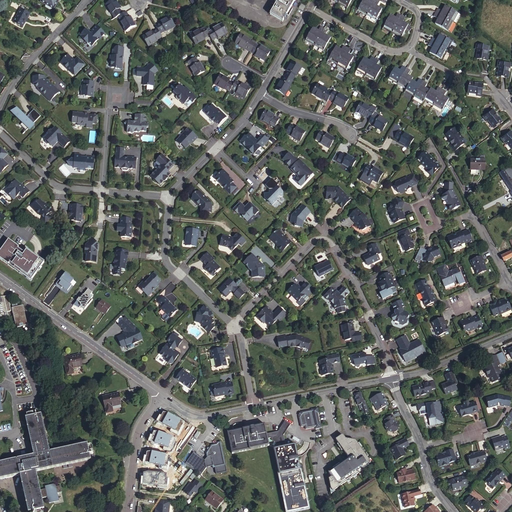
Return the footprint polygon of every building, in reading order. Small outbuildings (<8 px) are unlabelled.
[(57,12),(62,3),(57,0),(45,0),(44,4),(57,12)] [(111,12),(114,18),(118,15),(122,13),(119,8),(120,8),(115,0),(110,0),(105,3),(110,13),(111,12)] [(274,0),(277,2),(270,14),(283,22),(295,0),(274,0)] [(339,0),(338,3),(347,8),(351,0),(339,0)] [(363,0),(358,10),(367,15),(375,0),(370,0),(369,3),(368,4),(366,3),(367,2),(363,0)] [(377,0),(375,0),(367,15),(376,20),(382,10),(378,8),(377,10),(376,9),(376,7),(380,1),(377,0)] [(24,8),(22,6),(18,14),(19,15),(14,23),(22,27),(27,19),(30,14),(23,10),(24,8)] [(437,9),(435,13),(453,23),(458,14),(445,6),(443,10),(445,11),(444,13),(442,12),(437,9)] [(122,13),(118,15),(120,20),(119,21),(125,30),(134,25),(129,15),(128,16),(126,11),(122,13)] [(393,33),(402,15),(399,13),(396,18),(395,19),(393,19),(394,17),(390,15),(383,27),(393,33)] [(453,23),(435,13),(433,16),(438,19),(440,20),(439,22),(437,21),(435,25),(448,32),(453,23)] [(406,17),(402,15),(393,33),(401,38),(409,25),(405,23),(404,25),(402,24),(403,22),(406,17)] [(160,23),(155,25),(157,29),(159,34),(164,31),(165,32),(174,27),(168,17),(159,22),(160,23)] [(207,34),(210,39),(215,36),(216,37),(225,32),(220,22),(210,27),(211,28),(206,31),(207,34)] [(304,39),(313,45),(324,27),(321,25),(317,30),(317,32),(315,31),(316,29),(312,27),(304,39)] [(89,43),(93,47),(100,39),(100,40),(106,34),(98,26),(92,32),(93,33),(92,34),(91,33),(87,30),(82,36),(83,37),(82,37),(88,44),(89,43)] [(206,31),(202,26),(197,28),(197,27),(187,33),(192,42),(202,37),(202,36),(207,34),(206,31)] [(324,27),(313,45),(322,50),(330,38),(326,36),(326,37),(324,36),(325,35),(328,30),(324,27)] [(156,39),(161,36),(159,34),(157,29),(152,32),(151,31),(142,36),(147,45),(156,40),(156,39)] [(249,51),(253,44),(248,40),(249,39),(239,33),(234,42),(240,46),(239,47),(243,49),(244,48),(249,51)] [(432,39),(430,42),(448,52),(453,43),(440,36),(438,40),(439,41),(438,43),(437,42),(432,39)] [(448,52),(430,42),(428,46),(433,49),(434,50),(434,51),(432,50),(430,54),(442,62),(448,52)] [(258,46),(253,44),(249,51),(253,53),(252,55),(256,57),(257,56),(263,60),(268,51),(259,45),(258,46)] [(327,58),(336,64),(347,47),(343,45),(340,49),(339,51),(338,50),(339,48),(335,46),(327,58)] [(488,47),(476,45),(475,50),(477,50),(476,59),(486,61),(488,47)] [(347,47),(336,64),(345,69),(352,57),(349,55),(348,56),(346,55),(347,54),(350,49),(347,47)] [(124,58),(124,48),(117,48),(114,51),(113,57),(111,56),(111,62),(112,62),(112,69),(115,69),(116,70),(122,71),(123,63),(122,63),(123,58),(124,58)] [(72,73),(75,76),(86,65),(79,59),(76,62),(75,61),(74,60),(74,61),(72,60),(72,59),(69,55),(63,61),(66,64),(65,66),(68,69),(69,69),(72,72),(72,73)] [(356,69),(364,75),(375,57),(372,55),(369,60),(368,61),(366,60),(367,59),(363,57),(356,69)] [(197,62),(195,57),(187,61),(190,66),(189,66),(194,76),(204,70),(199,61),(197,62)] [(375,57),(364,75),(373,80),(381,68),(378,66),(377,67),(375,66),(376,64),(379,59),(375,57)] [(286,69),(283,75),(290,79),(293,74),(294,74),(299,65),(290,60),(285,68),(286,69)] [(506,78),(509,64),(497,62),(497,67),(499,67),(498,77),(506,78)] [(158,72),(152,65),(145,70),(138,70),(138,77),(145,78),(144,86),(154,87),(155,75),(158,72)] [(388,78),(397,83),(406,67),(403,65),(399,71),(398,72),(396,71),(397,70),(394,68),(388,78)] [(406,67),(397,83),(406,89),(407,87),(412,79),(408,77),(407,78),(405,77),(406,76),(410,70),(406,67)] [(224,87),(229,90),(231,88),(233,83),(228,80),(229,79),(220,73),(214,83),(223,88),(224,87)] [(407,87),(415,92),(425,76),(421,74),(418,80),(417,81),(415,80),(416,79),(413,77),(412,79),(407,87)] [(290,79),(283,75),(280,80),(278,79),(273,87),(283,93),(288,84),(287,84),(290,79)] [(415,92),(424,97),(429,90),(430,88),(427,86),(426,87),(425,86),(425,84),(429,79),(425,76),(415,92)] [(52,101),(60,92),(55,87),(54,87),(48,81),(47,82),(44,80),(44,77),(34,77),(34,84),(39,89),(39,90),(45,97),(47,95),(52,101)] [(240,83),(235,80),(233,83),(231,88),(236,91),(235,91),(245,97),(250,88),(241,82),(240,83)] [(94,98),(95,83),(85,82),(85,87),(82,86),(82,92),(82,94),(84,96),(87,97),(94,98)] [(321,97),(326,101),(327,98),(330,93),(326,90),(326,89),(316,83),(311,91),(317,95),(317,96),(320,99),(321,97)] [(482,85),(469,83),(467,92),(476,94),(476,96),(481,97),(482,85)] [(184,105),(194,94),(187,87),(185,89),(181,85),(174,93),(178,96),(177,98),(177,99),(179,101),(180,101),(184,105)] [(423,100),(432,105),(441,90),(438,87),(434,93),(433,94),(431,93),(432,92),(429,90),(424,97),(423,100)] [(330,93),(327,98),(332,101),(332,103),(335,105),(336,104),(342,108),(347,98),(338,92),(337,93),(332,90),(330,93)] [(441,90),(432,105),(441,111),(444,106),(449,109),(451,106),(446,103),(447,102),(443,99),(443,101),(441,99),(442,98),(445,92),(441,90)] [(372,115),(373,111),(369,109),(369,108),(360,102),(355,112),(353,115),(354,117),(356,119),(358,118),(360,115),(364,118),(365,116),(369,119),(372,115)] [(217,111),(212,106),(205,114),(215,123),(215,122),(219,126),(226,118),(218,110),(217,111)] [(21,125),(27,131),(41,116),(34,110),(29,116),(30,116),(28,118),(27,117),(18,108),(13,113),(23,123),(21,125)] [(273,114),(264,109),(259,118),(268,124),(268,123),(273,126),(278,118),(273,115),(273,114)] [(494,128),(501,122),(492,110),(483,117),(486,121),(488,120),(494,128)] [(79,115),(74,114),(73,123),(79,124),(78,126),(87,127),(87,129),(93,129),(93,125),(97,125),(97,118),(89,117),(89,115),(84,114),(80,113),(79,115)] [(369,119),(368,122),(372,125),(372,126),(381,131),(387,122),(377,116),(377,117),(372,115),(369,119)] [(145,117),(136,116),(135,123),(131,123),(130,122),(129,123),(128,122),(125,125),(128,129),(128,134),(133,135),(135,133),(140,134),(141,133),(147,133),(147,129),(149,129),(149,125),(146,124),(147,119),(145,117)] [(401,126),(395,123),(392,129),(397,132),(398,130),(401,126)] [(295,127),(289,124),(285,131),(290,135),(289,135),(299,141),(304,132),(295,126),(295,127)] [(476,130),(473,126),(469,129),(477,141),(482,138),(481,137),(476,130)] [(445,133),(445,135),(448,140),(447,141),(449,144),(448,144),(452,150),(463,142),(461,139),(462,138),(454,127),(445,133)] [(65,148),(71,143),(56,128),(52,132),(51,131),(47,135),(48,135),(44,139),(46,140),(46,143),(48,145),(50,145),(53,148),(58,142),(65,148)] [(397,132),(392,129),(388,134),(394,138),(397,132)] [(198,139),(188,130),(180,138),(180,139),(177,142),(180,146),(182,146),(186,149),(190,145),(191,145),(198,139)] [(408,146),(414,138),(404,132),(403,133),(398,130),(397,132),(394,138),(398,141),(398,142),(401,144),(402,143),(408,146)] [(324,134),(319,131),(314,139),(319,142),(319,143),(328,149),(334,139),(325,133),(324,134)] [(511,148),(511,134),(509,132),(501,138),(504,142),(506,141),(511,149),(511,148)] [(264,147),(270,141),(264,135),(258,141),(251,134),(247,137),(246,137),(241,142),(246,147),(248,147),(251,150),(251,152),(254,155),(262,148),(264,147)] [(2,160),(7,154),(1,147),(0,148),(0,172),(0,173),(8,165),(5,162),(4,162),(2,160)] [(125,150),(117,149),(115,169),(122,170),(122,171),(123,172),(128,172),(129,171),(129,170),(136,171),(137,159),(128,158),(128,159),(128,160),(124,160),(124,158),(125,150)] [(434,160),(427,153),(428,153),(424,149),(422,151),(417,156),(416,158),(420,162),(420,161),(427,168),(425,169),(431,174),(439,166),(436,162),(434,160)] [(345,156),(340,153),(336,161),(340,164),(340,165),(349,170),(355,161),(346,155),(345,156)] [(294,159),(289,154),(283,161),(291,170),(295,175),(296,174),(298,177),(294,181),(301,187),(309,179),(308,179),(313,174),(306,167),(300,161),(299,162),(298,163),(295,161),(294,159)] [(74,158),(74,160),(71,160),(66,165),(70,169),(72,167),(73,169),(73,170),(78,170),(78,172),(84,173),(85,170),(92,171),(93,159),(85,158),(85,159),(80,159),(80,158),(80,156),(75,155),(74,158)] [(174,167),(162,156),(156,162),(157,163),(155,165),(154,166),(154,167),(154,169),(155,170),(157,171),(150,178),(160,187),(164,183),(168,180),(167,179),(171,176),(168,173),(174,167)] [(484,159),(471,158),(470,169),(476,170),(476,168),(484,168),(484,159)] [(371,169),(367,166),(366,166),(362,173),(362,174),(367,177),(366,178),(376,184),(381,175),(375,171),(375,170),(372,168),(371,169)] [(511,172),(509,167),(499,173),(510,192),(509,192),(511,198),(511,172)] [(223,171),(215,180),(226,190),(225,191),(230,196),(237,189),(232,184),(233,183),(228,178),(229,177),(223,171)] [(417,182),(413,173),(412,173),(409,174),(395,180),(395,182),(398,191),(400,192),(405,190),(404,189),(412,186),(411,185),(417,182)] [(444,189),(445,189),(446,189),(447,191),(445,192),(441,194),(441,196),(443,199),(444,199),(445,199),(447,203),(449,204),(451,208),(453,208),(460,204),(457,199),(458,199),(454,192),(453,193),(452,190),(452,182),(451,182),(450,179),(446,179),(446,182),(444,182),(444,189)] [(278,186),(272,180),(265,187),(269,191),(269,195),(264,195),(264,199),(268,202),(267,203),(268,204),(269,204),(271,206),(277,200),(276,199),(278,197),(282,197),(282,193),(276,188),(278,186)] [(20,184),(16,181),(5,192),(14,200),(19,194),(23,198),(30,191),(24,186),(23,187),(22,187),(20,185),(20,184)] [(342,206),(350,198),(339,187),(335,187),(334,188),(327,187),(325,199),(335,199),(335,201),(337,202),(342,206)] [(191,200),(201,210),(201,213),(211,214),(211,206),(210,206),(210,204),(199,193),(198,194),(195,194),(193,197),(193,199),(191,200)] [(404,200),(393,196),(388,208),(390,211),(389,212),(394,222),(404,217),(402,211),(401,211),(400,208),(400,207),(401,207),(404,200)] [(46,204),(41,199),(34,207),(42,215),(43,214),(46,217),(44,219),(47,222),(53,217),(50,214),(53,210),(47,204),(46,204)] [(244,209),(240,204),(233,211),(239,217),(240,216),(242,217),(241,218),(243,219),(245,221),(247,221),(253,215),(254,216),(257,213),(253,208),(251,206),(249,204),(244,209)] [(83,206),(70,205),(70,212),(71,212),(71,214),(72,214),(72,215),(71,216),(71,220),(72,221),(76,221),(76,222),(81,223),(82,216),(83,215),(83,206)] [(305,218),(310,213),(302,205),(297,210),(291,216),(290,222),(295,223),(295,226),(302,227),(303,221),(301,220),(304,217),(305,218)] [(362,229),(370,225),(365,215),(357,207),(349,215),(356,222),(359,228),(362,229)] [(131,239),(132,227),(131,227),(132,219),(121,218),(120,226),(118,226),(117,230),(122,231),(122,232),(121,233),(121,238),(131,239)] [(406,227),(398,231),(401,237),(399,238),(403,246),(405,250),(412,247),(413,246),(411,242),(412,242),(410,238),(410,239),(408,234),(409,233),(406,227)] [(285,237),(277,229),(269,238),(277,245),(276,246),(282,251),(291,241),(286,236),(285,237)] [(451,247),(457,245),(465,241),(465,243),(472,240),(467,229),(461,232),(460,230),(447,236),(451,247)] [(200,232),(187,230),(186,241),(187,241),(186,247),(197,249),(198,239),(199,240),(200,232)] [(245,242),(237,234),(232,239),(222,236),(219,246),(227,248),(231,252),(237,245),(239,248),(245,242)] [(86,256),(85,264),(96,265),(96,256),(95,256),(95,253),(96,252),(97,253),(97,252),(98,246),(92,239),(88,243),(88,244),(85,246),(84,256),(86,256)] [(17,248),(12,244),(13,243),(8,240),(5,244),(6,245),(2,250),(1,250),(0,251),(0,256),(3,258),(2,260),(8,264),(9,263),(14,267),(21,271),(20,273),(26,277),(27,276),(31,279),(36,273),(35,272),(37,269),(40,266),(41,266),(44,262),(27,250),(26,249),(23,253),(22,252),(17,248)] [(378,259),(376,254),(378,253),(375,247),(373,243),(367,247),(369,252),(362,256),(367,265),(378,259)] [(420,246),(416,253),(420,255),(419,258),(426,261),(428,256),(431,257),(433,256),(440,253),(437,246),(436,245),(436,244),(430,247),(431,248),(428,250),(426,249),(420,246)] [(128,260),(128,252),(117,251),(117,254),(115,254),(115,260),(114,261),(113,264),(114,265),(114,271),(119,272),(121,270),(125,270),(126,264),(125,264),(125,260),(126,260),(128,260)] [(501,258),(504,262),(511,257),(511,255),(510,253),(501,258)] [(214,260),(208,254),(201,262),(207,267),(204,270),(212,276),(219,268),(212,262),(214,260)] [(260,261),(252,254),(243,263),(248,268),(248,269),(251,272),(251,277),(264,277),(264,266),(259,262),(260,261)] [(481,255),(470,260),(471,264),(472,264),(476,273),(486,269),(482,260),(483,259),(481,255)] [(333,269),(328,260),(321,263),(319,264),(318,264),(314,266),(319,276),(333,269)] [(445,263),(436,267),(443,284),(447,282),(448,283),(454,281),(453,279),(461,276),(457,266),(447,270),(445,263)] [(67,291),(75,279),(65,272),(57,284),(67,291)] [(390,277),(388,272),(377,277),(379,282),(377,282),(378,284),(378,286),(379,289),(381,290),(382,291),(379,293),(382,299),(392,294),(389,288),(393,286),(391,281),(389,277),(390,277)] [(143,282),(139,286),(149,297),(154,292),(153,291),(156,288),(157,289),(160,286),(158,284),(162,280),(154,273),(150,277),(145,283),(143,282)] [(428,285),(425,278),(413,283),(416,290),(418,289),(422,297),(421,298),(424,304),(435,300),(432,293),(431,293),(430,291),(430,290),(430,289),(428,285)] [(236,286),(229,279),(218,290),(221,293),(221,294),(225,297),(231,291),(234,293),(233,294),(238,299),(244,293),(238,288),(237,289),(234,287),(236,286)] [(312,287),(306,282),(301,287),(300,288),(298,286),(295,283),(287,291),(297,301),(301,297),(303,298),(306,295),(307,295),(311,292),(310,291),(309,290),(312,287)] [(343,297),(349,292),(343,286),(338,292),(336,290),(334,292),(331,289),(331,288),(324,295),(327,299),(328,298),(333,303),(335,308),(336,308),(338,313),(345,310),(344,305),(346,305),(343,297)] [(88,289),(72,308),(80,315),(93,299),(89,296),(92,292),(88,289)] [(0,297),(0,319),(0,321),(9,319),(8,311),(11,311),(8,296),(0,297)] [(162,309),(169,317),(177,309),(173,306),(171,305),(172,304),(169,301),(165,296),(159,302),(163,307),(162,308),(162,309)] [(401,307),(403,306),(400,299),(391,304),(394,310),(393,312),(394,313),(393,314),(391,315),(391,316),(392,319),(394,319),(394,320),(399,322),(399,323),(402,324),(406,323),(407,319),(406,318),(407,314),(406,312),(403,311),(401,307)] [(496,301),(488,305),(492,316),(499,313),(510,308),(507,303),(506,302),(505,299),(503,299),(497,301),(496,301)] [(103,315),(108,307),(99,301),(94,308),(103,315)] [(271,310),(267,306),(257,316),(264,322),(265,321),(270,326),(277,318),(280,320),(287,313),(280,306),(274,312),(273,313),(271,311),(271,310)] [(14,333),(26,330),(22,310),(10,312),(14,333)] [(207,333),(214,327),(211,324),(213,322),(211,320),(210,318),(211,317),(206,312),(198,311),(197,315),(196,315),(195,321),(199,322),(202,325),(201,326),(201,327),(207,333)] [(442,315),(431,320),(434,325),(438,335),(443,333),(444,333),(449,331),(446,324),(445,325),(444,322),(444,320),(442,315)] [(471,317),(460,321),(462,328),(463,327),(464,330),(466,331),(471,329),(475,327),(477,328),(481,326),(482,325),(477,315),(471,317)] [(137,330),(124,317),(117,324),(125,332),(121,334),(116,337),(120,347),(125,345),(126,348),(132,346),(131,344),(136,341),(141,339),(137,330)] [(353,333),(352,322),(341,324),(342,331),(343,331),(344,339),(352,338),(352,340),(362,339),(360,331),(353,333)] [(176,348),(181,341),(171,334),(166,341),(168,342),(166,345),(165,344),(158,355),(163,358),(162,359),(166,361),(165,362),(165,363),(169,365),(170,365),(171,364),(171,365),(178,354),(173,350),(175,347),(176,348)] [(287,335),(277,336),(279,347),(288,345),(289,346),(295,345),(301,347),(302,346),(307,348),(310,340),(304,338),(305,337),(296,334),(287,336),(287,335)] [(409,343),(405,335),(396,339),(400,349),(399,350),(405,362),(424,352),(418,339),(411,342),(411,344),(410,344),(409,343)] [(225,366),(222,348),(209,351),(211,358),(213,357),(215,368),(225,366)] [(339,361),(337,353),(326,356),(326,358),(320,359),(319,361),(320,365),(321,366),(322,369),(321,370),(320,370),(321,374),(333,372),(332,367),(331,365),(331,363),(339,361)] [(372,364),(370,356),(366,357),(365,354),(363,353),(352,355),(354,362),(352,364),(358,367),(360,364),(367,362),(367,365),(372,364)] [(495,355),(487,358),(489,362),(490,365),(488,366),(483,368),(487,378),(489,377),(491,382),(502,378),(500,372),(498,365),(499,364),(495,355)] [(82,368),(79,356),(61,362),(65,375),(73,373),(72,371),(82,368)] [(188,389),(195,379),(181,369),(174,379),(188,389)] [(452,372),(445,375),(448,383),(446,384),(445,383),(441,385),(445,394),(456,389),(454,385),(457,384),(452,372)] [(233,393),(230,382),(223,383),(223,382),(220,383),(213,385),(213,389),(213,390),(214,396),(227,393),(227,394),(233,393)] [(411,387),(412,390),(412,391),(412,392),(412,393),(413,394),(414,396),(420,395),(426,394),(425,393),(430,392),(429,390),(431,389),(429,382),(423,384),(423,386),(422,386),(421,385),(418,386),(418,385),(411,387)] [(367,412),(363,401),(359,392),(353,395),(357,406),(360,404),(364,413),(367,412)] [(380,392),(369,399),(371,403),(372,403),(376,410),(386,405),(383,398),(383,397),(380,392)] [(120,405),(117,394),(101,398),(103,409),(105,409),(105,412),(111,411),(111,407),(120,405)] [(497,395),(485,398),(488,408),(497,405),(503,407),(503,405),(509,406),(511,397),(497,395)] [(468,404),(467,401),(462,403),(463,405),(458,407),(461,417),(478,412),(475,402),(468,404)] [(437,407),(436,402),(426,404),(429,423),(437,421),(435,407),(437,407)] [(302,412),(301,413),(299,417),(298,418),(300,428),(304,427),(305,430),(314,428),(315,430),(316,430),(321,428),(320,423),(319,423),(317,414),(318,414),(317,409),(310,410),(311,410),(302,412)] [(511,418),(511,415),(509,413),(501,423),(506,426),(511,418)] [(0,482),(20,478),(28,511),(43,511),(44,511),(45,511),(43,500),(48,499),(50,506),(60,503),(58,495),(62,494),(61,488),(56,489),(56,486),(46,488),(47,491),(41,492),(36,474),(91,460),(90,456),(94,455),(93,454),(94,454),(92,446),(88,447),(87,445),(50,454),(41,417),(36,418),(35,415),(26,417),(27,420),(25,420),(34,458),(0,466),(0,482)] [(391,415),(383,420),(385,423),(384,424),(385,426),(384,426),(386,430),(393,432),(396,430),(397,427),(395,427),(397,423),(395,422),(393,422),(392,420),(393,419),(391,415)] [(285,432),(290,425),(284,421),(280,428),(285,432)] [(254,429),(254,427),(250,428),(250,429),(250,431),(248,431),(247,430),(227,435),(231,453),(269,445),(267,439),(267,434),(265,426),(254,429)] [(280,444),(280,446),(285,445),(283,436),(285,432),(280,428),(277,432),(267,434),(267,439),(270,438),(280,444)] [(348,459),(344,462),(344,464),(342,466),(341,464),(328,473),(330,477),(328,479),(330,489),(332,491),(357,473),(356,471),(360,469),(361,471),(368,466),(366,464),(368,462),(354,441),(344,440),(342,435),(335,440),(348,459)] [(498,436),(491,439),(494,447),(498,446),(499,448),(503,446),(504,448),(509,446),(505,435),(498,437),(498,436)] [(169,449),(166,439),(160,441),(158,436),(145,440),(151,461),(156,459),(154,453),(169,449)] [(408,445),(404,437),(393,443),(394,446),(389,448),(395,460),(404,455),(402,451),(401,450),(400,449),(408,445)] [(216,444),(211,445),(205,453),(207,458),(210,458),(213,468),(225,465),(220,441),(217,442),(216,444)] [(232,454),(269,446),(269,445),(231,453),(232,454)] [(285,446),(281,447),(274,449),(288,511),(290,511),(306,509),(302,487),(304,487),(303,483),(301,483),(300,484),(299,481),(301,481),(297,463),(295,463),(295,460),(296,460),(298,460),(297,456),(295,456),(293,445),(285,446)] [(288,511),(274,449),(273,449),(286,511),(288,511)] [(439,464),(439,466),(448,464),(448,463),(455,461),(455,460),(456,460),(455,456),(454,457),(452,449),(444,452),(444,453),(441,454),(436,455),(437,458),(436,459),(437,463),(439,464)] [(486,460),(483,451),(479,452),(479,451),(474,453),(475,453),(473,454),(471,455),(467,456),(469,466),(474,464),(474,465),(482,462),(486,460)] [(192,470),(184,464),(180,470),(188,475),(192,470)] [(406,472),(404,469),(397,473),(397,474),(396,474),(398,483),(415,479),(412,470),(408,471),(406,472)] [(492,475),(490,474),(484,481),(488,485),(488,486),(492,489),(495,486),(499,482),(498,481),(500,480),(501,480),(505,475),(498,469),(492,475)] [(464,476),(454,479),(454,480),(450,481),(447,482),(448,488),(451,487),(452,491),(461,488),(462,487),(466,485),(464,476)] [(187,486),(181,494),(188,499),(192,495),(194,496),(199,490),(192,484),(189,488),(187,486)] [(211,492),(205,500),(216,509),(223,501),(211,492)] [(411,492),(401,494),(405,507),(414,505),(411,492)] [(475,499),(470,495),(463,502),(474,511),(476,511),(478,510),(480,510),(481,511),(484,506),(479,501),(478,502),(475,499)] [(157,511),(169,511),(171,502),(157,500),(156,510),(158,510),(157,511)]
